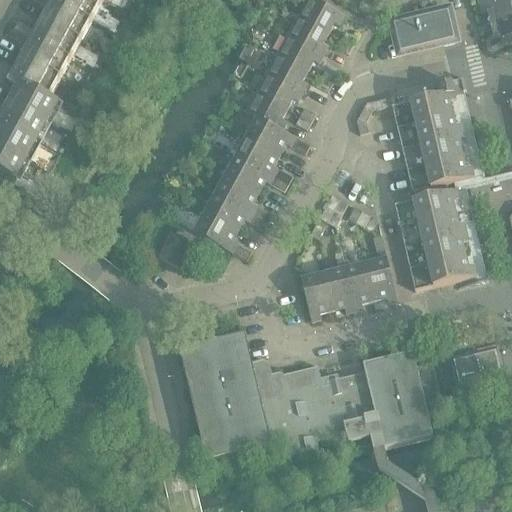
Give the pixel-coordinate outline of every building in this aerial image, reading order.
[(58,0),(14,82),(22,87),(0,127),(0,173),(17,183),(59,105),(50,100),(104,0),(58,0)] [(0,127),(22,87),(14,82),(58,0),(51,0),(5,86),(13,90),(0,113),(0,127)] [(46,0),(30,0),(30,1),(44,9),(48,1),(46,0)] [(309,0),(308,0),(298,19),(329,36),(334,26),(339,29),(345,19),(309,0)] [(374,0),(364,0),(359,10),(368,15),(376,1),(374,0)] [(511,0),(479,8),(481,16),(487,15),(490,27),(511,22),(511,0)] [(399,57),(456,43),(448,12),(392,25),(399,57)] [(298,19),(288,38),(324,58),(328,49),(323,47),(329,36),(298,19)] [(493,40),(487,41),(489,51),(511,45),(511,22),(490,27),(493,40)] [(18,23),(14,31),(28,39),(32,31),(18,23)] [(257,26),(255,31),(261,35),(264,30),(257,26)] [(14,31),(9,39),(24,47),(28,39),(14,31)] [(346,36),(341,44),(353,50),(357,42),(346,36)] [(288,38),(277,58),(308,74),(313,64),(319,67),(324,58),(288,38)] [(341,44),(337,52),(348,58),(353,50),(341,44)] [(246,50),(239,62),(247,66),(253,54),(246,50)] [(277,58),(267,77),(303,96),(308,87),(302,84),(308,74),(277,58)] [(0,62),(0,73),(7,77),(12,69),(0,62)] [(325,74),(321,81),(332,88),(336,80),(325,74)] [(267,77),(256,96),(287,113),(293,102),(298,105),(303,96),(267,77)] [(321,81),(316,89),(328,96),(332,88),(321,81)] [(360,138),(369,136),(366,126),(372,114),(392,109),(412,196),(459,185),(478,180),(458,96),(463,94),(466,93),(463,82),(432,89),(435,100),(396,109),(394,100),(367,106),(357,125),(360,138)] [(256,96),(246,115),(256,121),(282,134),(287,125),(282,122),(287,113),(256,96)] [(304,111),(300,119),(311,126),(316,118),(304,111)] [(300,119),(295,127),(307,133),(311,126),(300,119)] [(256,121),(246,140),(280,158),(286,147),(305,158),(310,149),(282,134),(256,121)] [(293,180),(273,170),(280,158),(246,140),(235,159),(289,188),(293,180)] [(235,159),(225,178),(259,196),(265,186),(284,196),(289,188),(235,159)] [(225,178),(215,197),(268,226),(272,218),(253,208),(259,196),(225,178)] [(461,193),(395,208),(415,295),(420,293),(481,279),(461,193)] [(215,197),(194,236),(247,265),(251,256),(232,245),(244,223),(264,234),(268,226),(215,197)] [(334,215),(341,219),(348,207),(332,199),(326,210),(334,215)] [(326,210),(319,222),(327,226),(334,215),(326,210)] [(354,211),(348,222),(364,231),(370,220),(354,211)] [(334,215),(327,226),(335,230),(341,219),(334,215)] [(370,220),(364,231),(372,235),(378,224),(370,220)] [(317,227),(310,238),(318,243),(324,231),(317,227)] [(171,235),(158,260),(183,274),(197,249),(171,235)] [(0,259),(9,264),(19,245),(12,240),(5,252),(0,249),(0,259)] [(380,263),(366,267),(375,304),(386,301),(388,307),(397,305),(386,256),(379,257),(380,263)] [(348,265),(343,266),(354,315),(363,313),(362,307),(375,304),(366,267),(350,270),(348,265)] [(337,267),(338,273),(323,277),(332,314),(344,311),(346,317),(354,315),(343,266),(337,267)] [(301,282),(311,325),(321,323),(320,317),(332,314),(323,277),(308,280),(307,274),(300,276),(301,282)] [(245,337),(179,353),(179,354),(180,354),(206,463),(205,463),(206,465),(272,449),(272,448),(282,446),(285,460),(319,452),(317,445),(347,438),(349,446),(368,441),(370,440),(372,445),(381,443),(383,452),(385,452),(433,440),(431,432),(429,421),(428,418),(427,417),(443,413),(432,366),(424,368),(423,368),(416,370),(413,356),(364,367),(363,367),(365,376),(342,381),(327,385),(326,385),(327,389),(322,390),(318,370),(315,370),(313,371),(310,372),(309,372),(283,378),(282,378),(284,383),(273,386),(271,376),(269,366),(264,363),(252,366),(250,361),(249,357),(249,356),(246,344),(245,344),(244,339),(245,339),(246,339),(245,338),(245,337)] [(473,355),(483,394),(506,389),(501,369),(496,350),(477,355),(473,355)] [(463,358),(450,361),(452,366),(451,366),(460,400),(483,394),(473,355),(470,356),(470,357),(463,358)] [(438,511),(435,498),(410,482),(388,467),(385,452),(383,452),(381,443),(372,445),(379,474),(396,485),(425,505),(426,511),(388,511),(387,506),(386,506),(361,511),(438,511)]
